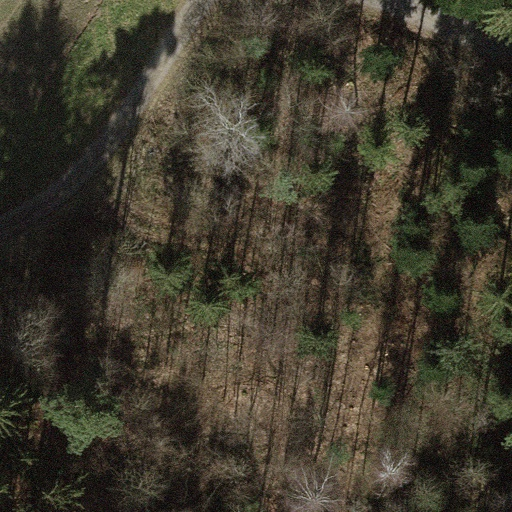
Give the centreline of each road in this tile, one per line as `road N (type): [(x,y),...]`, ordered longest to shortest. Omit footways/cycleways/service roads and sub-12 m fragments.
road 1 (track): [(0,225),(18,222),(128,126),(213,0)]
road 2 (track): [(399,0),(511,41)]
